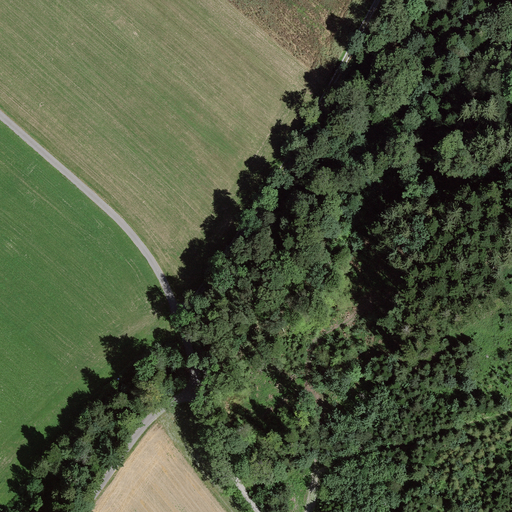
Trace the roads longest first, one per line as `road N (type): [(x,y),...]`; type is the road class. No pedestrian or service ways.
road 1 (track): [(375,0),(246,222),(173,310)]
road 2 (track): [(511,408),(245,492)]
road 3 (unclassified): [(0,116),(103,206),(150,260),(173,310)]
road 4 (track): [(245,492),(221,450),(173,310)]
